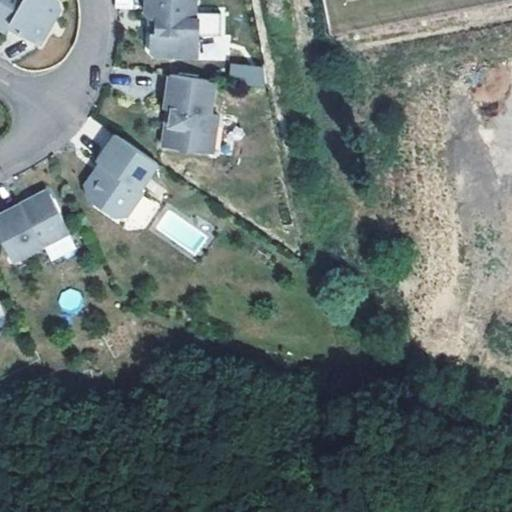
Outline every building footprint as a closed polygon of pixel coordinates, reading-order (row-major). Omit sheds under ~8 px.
[(0,0),(0,24),(9,30),(12,26),(14,21),(25,28),(22,32),(43,44),(63,9),(60,0),(0,0)] [(155,31),(155,48),(160,54),(204,54),(205,17),(200,17),(199,0),(150,0),(151,13),(155,17),(160,18),(160,32),(155,31)] [(14,21),(12,26),(22,32),(25,28),(14,21)] [(230,63),(229,84),(262,85),(263,65),(230,63)] [(169,108),(173,108),(176,109),(174,123),(171,123),(168,146),(217,153),(223,115),(215,113),(219,81),(174,75),(169,108)] [(117,221),(131,218),(148,193),(144,191),(163,165),(120,136),(101,164),(105,166),(109,169),(103,176),(100,174),(89,190),(92,204),(117,221)] [(105,166),(100,174),(103,176),(109,169),(105,166)] [(47,194),(38,199),(36,205),(26,210),(24,206),(0,217),(0,230),(16,263),(73,234),(54,196),(47,194)] [(38,199),(24,206),(26,210),(36,205),(38,199)]
